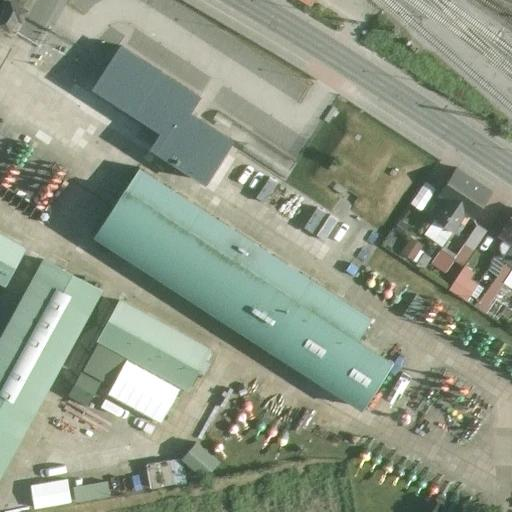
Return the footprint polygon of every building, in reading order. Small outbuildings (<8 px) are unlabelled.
[(315,1),(313,0),(295,0),(310,9),(315,1)] [(0,18),(0,25),(10,31),(17,20),(21,23),(25,17),(28,11),(11,1),(0,18)] [(153,147),(206,182),(233,141),(190,112),(200,97),(122,46),(103,76),(95,87),(163,131),(153,147)] [(447,201),(435,220),(444,226),(475,180),(457,168),(439,196),(447,201)] [(371,318),(141,172),(99,238),(365,407),(397,356),(362,334),(371,318)] [(475,180),(444,226),(453,232),(466,213),(474,219),(492,192),(475,180)] [(511,217),(500,235),(511,242),(511,249),(504,261),(511,266),(511,217)] [(466,261),(487,229),(477,223),(456,255),(466,261)] [(380,230),(368,248),(376,254),(388,236),(380,230)] [(27,247),(0,233),(0,281),(8,285),(27,247)] [(0,468),(101,286),(45,255),(0,336),(0,468)] [(461,267),(448,287),(467,300),(480,279),(461,267)] [(377,269),(367,285),(417,316),(427,300),(377,269)] [(213,343),(124,292),(68,394),(91,406),(101,388),(165,420),(182,387),(188,391),(213,343)] [(446,330),(457,312),(435,299),(424,317),(446,330)] [(221,461),(200,440),(185,455),(206,476),(221,461)] [(172,458),(148,463),(152,485),(176,481),(172,458)] [(109,498),(106,480),(33,491),(35,509),(109,498)]
